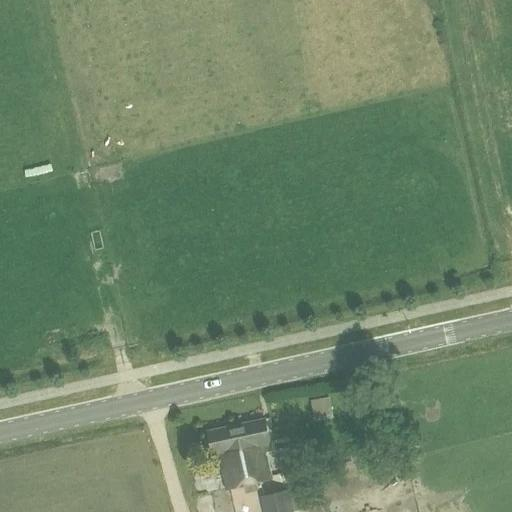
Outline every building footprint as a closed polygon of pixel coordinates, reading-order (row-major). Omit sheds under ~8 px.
[(329,398),(312,401),(315,421),(332,418),(329,398)] [(222,451),(230,487),(268,478),(262,452),(271,450),(264,418),(208,431),(208,434),(206,438),(207,444),(211,447),(212,453),(222,451)] [(291,478),(293,489),(302,487),(305,487),(303,476),(291,478)] [(191,485),(191,499),(225,499),(225,485),(191,485)] [(302,487),(293,489),(261,496),(264,511),(294,511),(307,509),(302,487)]
